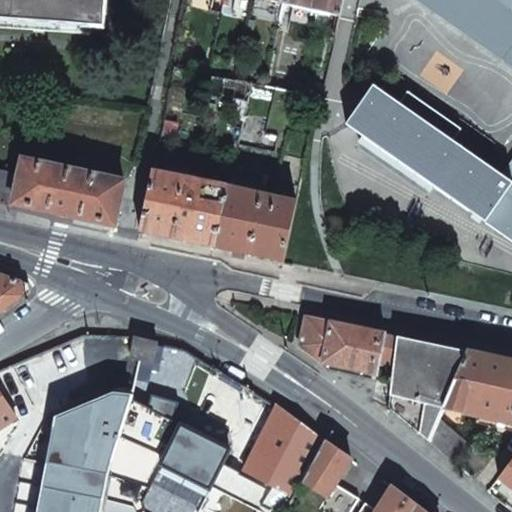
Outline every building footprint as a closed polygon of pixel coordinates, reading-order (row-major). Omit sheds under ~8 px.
[(105,0),(0,0),(0,23),(104,31),(105,0)] [(190,0),(189,8),(208,12),(210,0),(190,0)] [(281,0),(280,6),(291,8),(290,23),(307,25),(310,10),(311,0),(281,0)] [(311,0),(310,10),(307,25),(325,29),(328,14),(339,16),(342,0),(311,0)] [(511,163),(502,178),(511,185),(511,12),(511,11),(511,0),(414,0),(511,68),(511,163)] [(348,127),(511,240),(511,185),(502,178),(452,143),(459,132),(407,95),(399,107),(375,90),(348,127)] [(166,157),(154,154),(139,232),(180,241),(212,247),(225,188),(184,179),(184,175),(179,174),(178,178),(162,175),(166,157)] [(123,182),(22,160),(19,175),(12,205),(116,227),(123,182)] [(19,175),(0,170),(0,201),(12,205),(19,175)] [(295,203),(225,188),(212,247),(253,255),(283,262),(295,203)] [(0,313),(26,296),(22,282),(0,274),(0,313)] [(306,319),(300,346),(323,364),(372,376),(375,361),(379,344),(381,334),(306,319)] [(379,344),(396,347),(398,338),(381,334),(379,344)] [(0,425),(13,416),(103,382),(104,336),(84,336),(0,370),(0,425)] [(131,358),(153,363),(157,343),(135,338),(131,358)] [(394,365),(390,395),(439,421),(445,408),(468,353),(398,338),(396,347),(394,365)] [(394,365),(396,347),(379,344),(375,361),(394,365)] [(511,362),(468,353),(445,408),(511,422),(511,362)] [(439,421),(390,395),(388,408),(428,441),(439,421)] [(39,511),(100,511),(107,476),(130,402),(126,397),(114,396),(59,415),(39,511)] [(243,468),(293,497),(301,482),(323,442),(278,407),(243,468)] [(439,421),(428,441),(455,464),(470,446),(439,421)] [(154,462),(159,459),(162,456),(165,451),(166,445),(166,442),(165,436),(159,429),(151,425),(148,424),(141,425),(134,430),(130,435),(128,438),(128,441),(128,447),(130,453),(134,458),(139,461),(144,463),(154,462)] [(160,466),(210,491),(230,450),(181,426),(160,466)] [(323,511),(350,511),(359,500),(336,485),(350,460),(323,442),(301,482),(326,497),(318,509),(323,511)] [(511,462),(499,479),(509,487),(511,488),(511,462)] [(244,506),(249,502),(251,500),(252,497),(253,491),(253,485),(250,480),(246,475),(243,474),(237,472),(231,472),(225,474),(223,475),(219,480),(216,485),(216,491),(217,497),(218,500),(222,505),(225,507),(230,509),(236,509),(239,509),(244,506)] [(499,479),(489,492),(500,500),(509,487),(499,479)] [(391,488),(386,497),(391,500),(396,492),(391,488)] [(413,511),(416,508),(396,492),(391,500),(386,497),(376,511),(413,511)]
